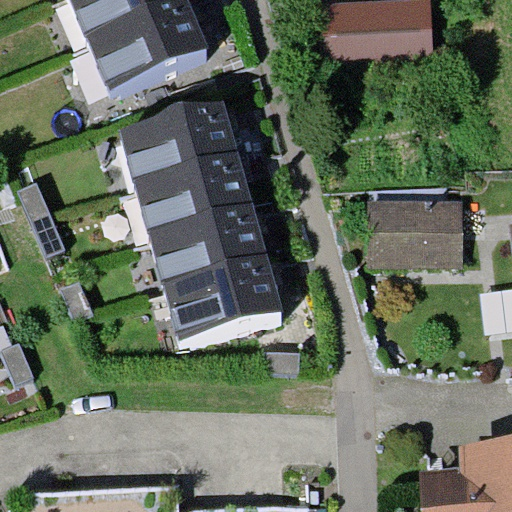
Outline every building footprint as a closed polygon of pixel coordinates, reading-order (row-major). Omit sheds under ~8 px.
[(65,0),(111,107),(211,64),(183,0),(65,0)] [(322,79),(436,73),(433,7),(319,12),(322,79)] [(224,117),(119,147),(180,358),(285,328),(224,117)] [(66,255),(37,189),(18,197),(47,264),(66,255)] [(369,275),(464,275),(464,208),(369,208),(369,275)] [(94,321),(79,288),(60,297),(75,330),(94,321)] [(35,382),(21,349),(1,358),(16,391),(35,382)] [(301,359),(265,358),(264,379),(300,380),(301,359)] [(511,511),(511,459),(462,462),(462,482),(421,484),(422,511),(511,511)]
